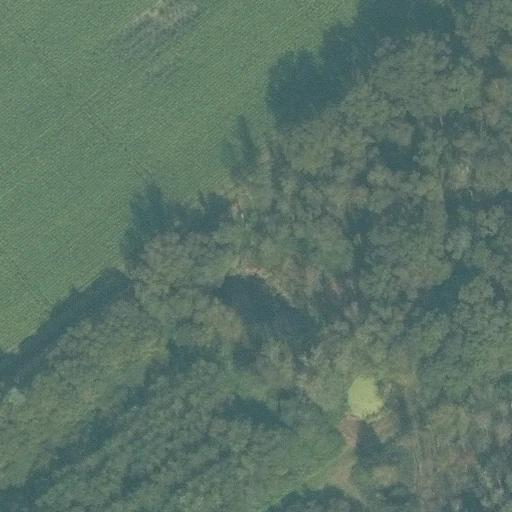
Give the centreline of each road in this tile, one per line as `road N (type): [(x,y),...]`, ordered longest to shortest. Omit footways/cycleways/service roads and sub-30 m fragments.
road 1 (track): [(143,278),(345,105),(486,0)]
road 2 (track): [(143,278),(351,459),(380,511)]
road 3 (track): [(511,377),(400,429),(273,511)]
road 4 (track): [(0,395),(143,278)]
